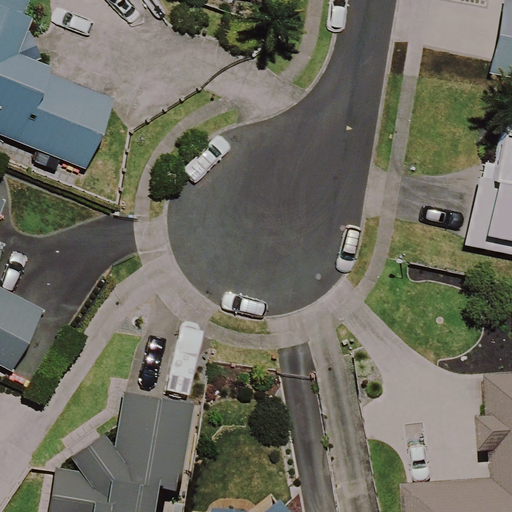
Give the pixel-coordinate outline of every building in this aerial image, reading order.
[(29,0),(0,0),(0,137),(76,171),(106,105),(49,80),(40,67),(24,60),(6,52),(29,0)] [(511,2),(507,2),(492,76),(511,80),(511,2)] [(511,120),(490,116),(464,247),(511,256),(511,120)] [(0,369),(7,372),(33,311),(0,296),(0,369)] [(511,511),(511,381),(482,383),(490,488),(399,494),(399,511),(511,511)] [(107,451),(71,446),(67,474),(55,473),(50,511),(151,511),(154,494),(173,496),(185,408),(113,399),(107,451)]
